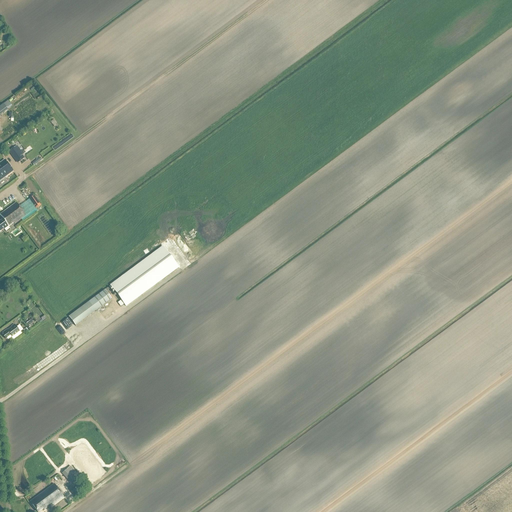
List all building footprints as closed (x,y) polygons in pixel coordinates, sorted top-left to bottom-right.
[(0,117),(8,111),(4,105),(0,108),(0,117)] [(24,159),(22,156),(23,155),(17,147),(9,153),(17,164),(24,159)] [(34,167),(42,161),(40,158),(32,164),(34,167)] [(0,181),(7,177),(12,173),(13,172),(5,160),(0,163),(0,181)] [(29,200),(36,210),(41,206),(34,196),(29,200)] [(17,203),(0,215),(0,216),(3,220),(0,222),(0,232),(8,227),(9,228),(15,223),(15,224),(26,217),(17,203)] [(162,280),(147,259),(111,287),(126,307),(162,280)] [(112,300),(105,291),(69,317),(76,327),(112,300)] [(21,334),(14,325),(2,334),(3,335),(6,340),(7,339),(8,340),(12,337),(13,340),(21,334)] [(73,333),(67,337),(69,341),(76,336),(73,333)] [(36,365),(39,370),(53,360),(50,355),(36,365)] [(74,480),(67,471),(63,474),(71,483),(74,480)] [(54,485),(30,503),(36,511),(40,511),(43,510),(44,511),(48,508),(49,509),(64,498),(54,485)]
